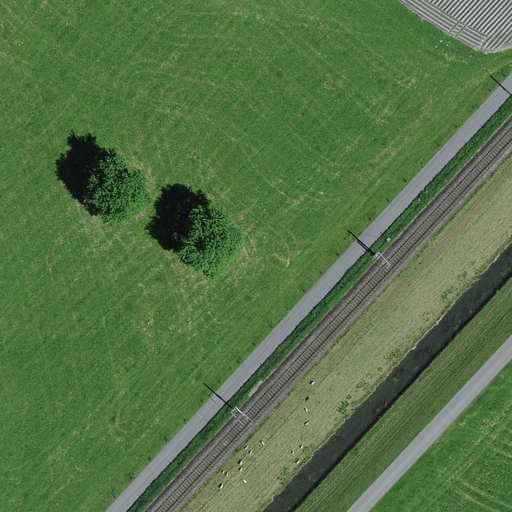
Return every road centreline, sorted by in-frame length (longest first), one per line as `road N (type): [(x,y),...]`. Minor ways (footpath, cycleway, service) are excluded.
road 1 (track): [(116,511),(511,89)]
road 2 (track): [(358,511),(511,346)]
